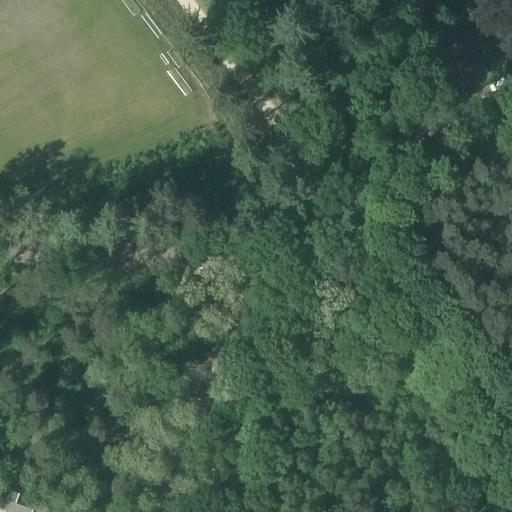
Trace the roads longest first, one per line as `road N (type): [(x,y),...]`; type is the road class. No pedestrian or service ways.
road 1 (track): [(511,405),(367,238),(187,0)]
road 2 (tertiary): [(260,282),(341,204),(511,84)]
road 3 (unclassified): [(0,248),(179,259),(260,282)]
road 4 (tertiary): [(157,511),(197,406),(260,282)]
